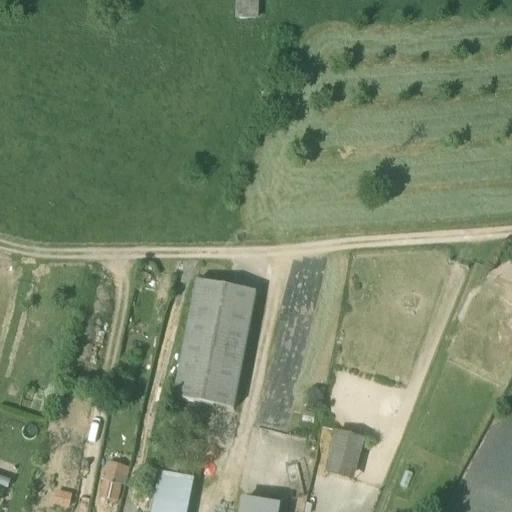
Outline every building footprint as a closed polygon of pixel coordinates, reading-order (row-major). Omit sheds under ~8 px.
[(259,0),(237,0),(238,19),(260,18),(259,0)] [(256,294),(197,283),(174,401),(233,412),(256,294)] [(365,438),(336,433),(329,479),(358,483),(365,438)] [(405,472),(400,485),(407,488),(412,474),(405,472)] [(108,483),(105,482),(101,500),(116,503),(120,486),(117,485),(120,475),(110,473),(108,483)] [(150,511),(178,511),(185,482),(176,480),(158,476),(150,511)] [(75,494),(53,488),(49,503),(71,509),(75,494)] [(242,503),(240,511),(279,511),(280,511),(242,503)]
